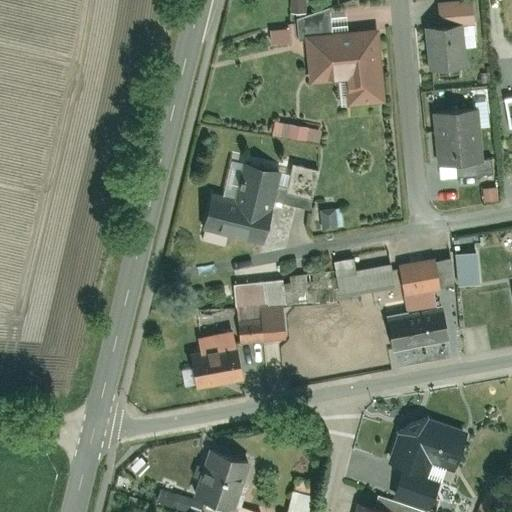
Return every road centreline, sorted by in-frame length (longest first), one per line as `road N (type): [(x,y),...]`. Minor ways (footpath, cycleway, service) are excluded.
road 1 (tertiary): [(91,425),(195,0)]
road 2 (residential): [(354,388),(91,425)]
road 3 (residential): [(397,0),(423,230)]
road 4 (residential): [(209,272),(423,230)]
road 5 (residential): [(511,360),(354,388)]
road 6 (residential): [(354,388),(324,511)]
